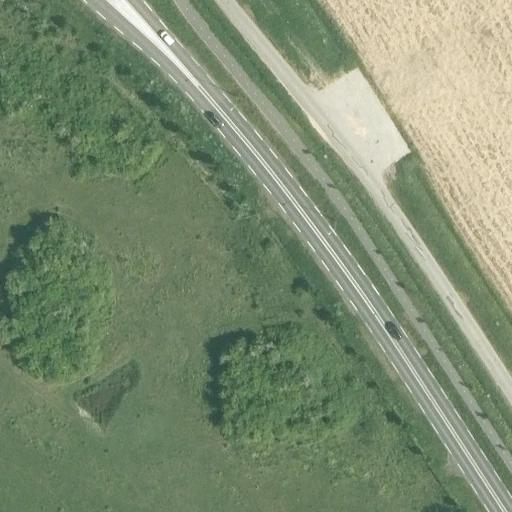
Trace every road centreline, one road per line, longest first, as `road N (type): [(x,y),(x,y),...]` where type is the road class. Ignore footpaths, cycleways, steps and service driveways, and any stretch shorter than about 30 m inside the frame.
road 1 (primary): [(503,511),(365,301),(196,88)]
road 2 (unclassified): [(511,396),(414,245),(223,0)]
road 3 (primary): [(90,0),(196,88)]
